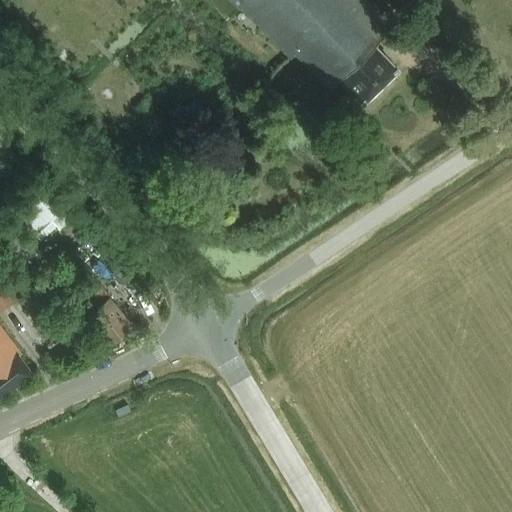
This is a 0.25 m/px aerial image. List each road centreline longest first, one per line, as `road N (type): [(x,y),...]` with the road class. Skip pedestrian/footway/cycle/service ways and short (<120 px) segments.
road 1 (unclassified): [(206,326),(511,126)]
road 2 (secondary): [(206,326),(183,280),(0,84)]
road 3 (residential): [(0,426),(206,326)]
road 4 (secondary): [(319,511),(206,326)]
